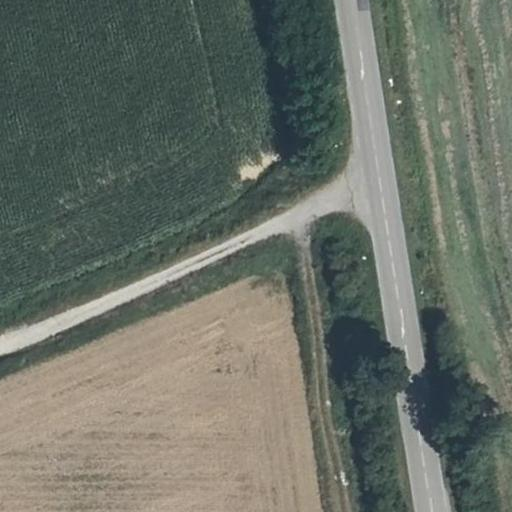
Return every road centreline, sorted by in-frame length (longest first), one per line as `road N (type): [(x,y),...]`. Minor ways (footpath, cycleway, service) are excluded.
road 1 (secondary): [(354,0),(428,511)]
road 2 (track): [(0,341),(377,181)]
